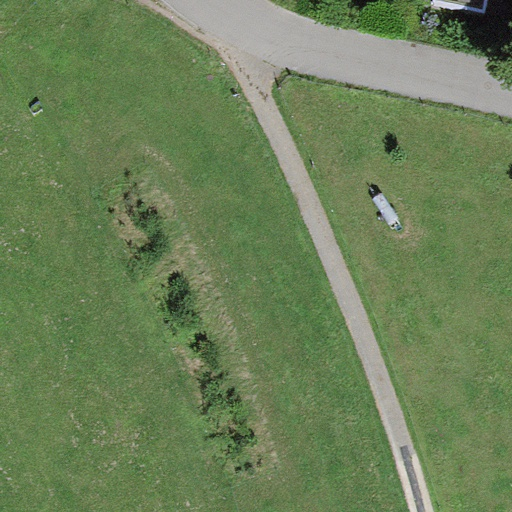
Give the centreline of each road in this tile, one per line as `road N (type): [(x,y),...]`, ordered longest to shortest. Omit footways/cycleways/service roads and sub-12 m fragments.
road 1 (track): [(419,511),(328,246),(241,53)]
road 2 (residential): [(187,0),(241,53),(511,105)]
